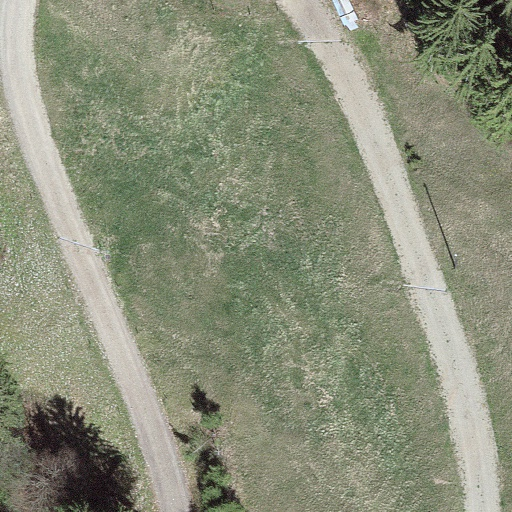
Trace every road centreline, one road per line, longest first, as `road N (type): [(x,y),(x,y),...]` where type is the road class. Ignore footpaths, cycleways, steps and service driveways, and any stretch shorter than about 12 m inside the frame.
road 1 (track): [(313,0),(421,243),(487,454),(486,511)]
road 2 (track): [(152,511),(140,403),(36,131),(22,0)]
